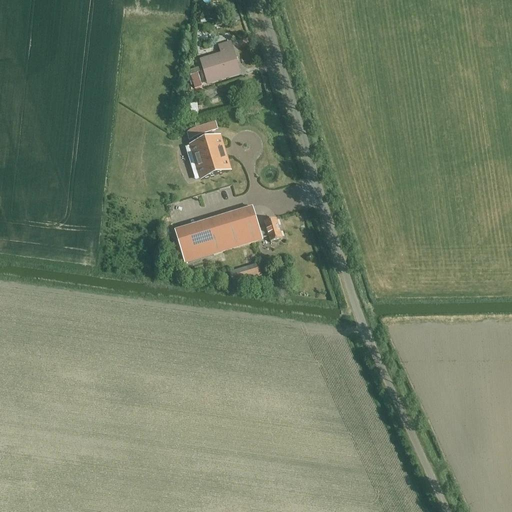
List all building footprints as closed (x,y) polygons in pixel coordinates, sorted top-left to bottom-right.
[(221,55),(200,61),(206,79),(239,69),(230,43),(218,47),(221,55)] [(202,88),(197,74),(191,76),(195,90),(202,88)] [(215,123),(197,128),(195,129),(191,130),(189,131),(187,134),(189,141),(193,138),(196,137),(198,136),(218,130),(215,123)] [(201,180),(230,171),(220,137),(190,146),(201,180)] [(224,208),(228,209),(229,203),(216,200),(214,208),(208,206),(207,212),(215,214),(215,213),(222,215),(224,208)] [(265,228),(259,230),(252,208),(173,232),(183,264),(262,240),(262,239),(268,237),(270,243),(282,240),(276,220),(264,223),(265,228)] [(229,273),(232,283),(260,274),(258,264),(229,273)]
